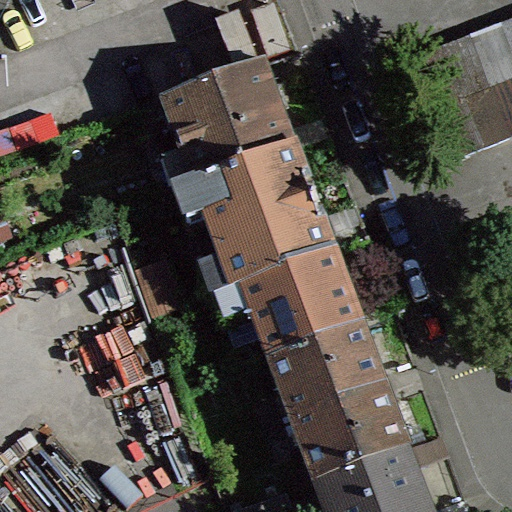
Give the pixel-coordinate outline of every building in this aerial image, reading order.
[(435,107),(511,76),(511,22),(418,59),(425,77),(435,107)] [(163,162),(173,188),(175,194),(195,188),(293,151),(278,108),(263,67),(164,103),(182,155),(163,162)] [(511,135),(511,76),(435,107),(454,159),(511,135)] [(233,291),(242,288),(332,255),(312,202),(293,151),(195,188),(233,291)] [(140,207),(116,215),(135,267),(155,260),(143,227),(147,225),(140,207)] [(345,290),(332,255),(242,288),(270,363),(360,330),(345,290)] [(366,346),(360,330),(270,363),(315,485),(405,452),(392,417),(366,346)] [(427,511),(419,489),(405,452),(315,485),(325,511),(427,511)]
